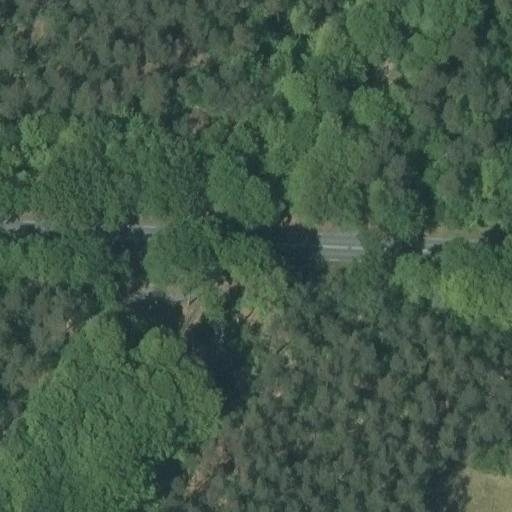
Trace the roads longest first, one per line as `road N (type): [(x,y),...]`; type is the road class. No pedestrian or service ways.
road 1 (primary): [(511,240),(0,216)]
road 2 (unknown): [(47,511),(317,158)]
road 3 (unknown): [(440,0),(317,158)]
